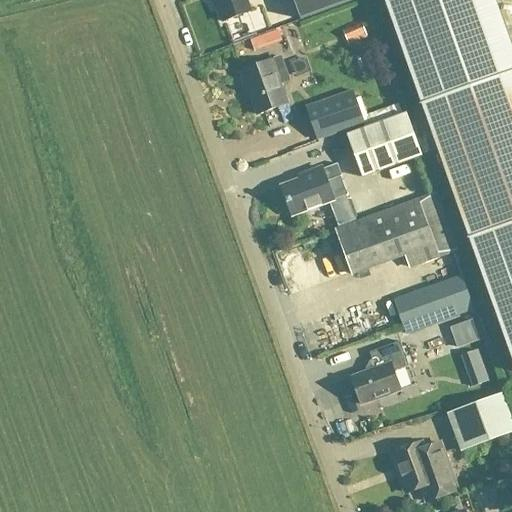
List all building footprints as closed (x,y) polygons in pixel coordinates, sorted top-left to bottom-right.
[(242,0),(212,0),(221,24),(248,14),(242,0)] [(289,0),(298,22),(359,0),(289,0)] [(511,75),(511,57),(491,0),(381,0),(420,108),(511,75)] [(286,26),(251,37),(254,49),(290,38),(286,26)] [(341,33),(346,48),(365,40),(360,26),(341,33)] [(279,59),(269,63),(237,75),(243,92),(245,91),(255,117),(285,106),(278,88),(288,84),(279,59)] [(511,75),(420,108),(467,242),(511,225),(511,75)] [(350,94),(304,110),(315,143),(362,126),(350,94)] [(359,180),(417,160),(419,159),(405,117),(345,138),(359,180)] [(279,189),(290,219),(331,204),(324,185),(339,179),(334,167),(319,172),(319,171),(306,175),(307,179),(279,189)] [(433,196),(333,233),(349,278),(402,259),(407,270),(454,253),(433,196)] [(511,225),(467,242),(511,368),(511,225)] [(391,304),(403,336),(472,311),(460,279),(391,304)] [(364,375),(349,381),(359,408),(398,393),(391,375),(406,369),(397,344),(367,355),(369,363),(366,364),(363,372),(364,375)] [(483,371),(465,377),(469,389),(487,383),(483,371)] [(511,423),(502,396),(445,417),(458,455),(510,436),(511,435),(511,423)] [(436,446),(420,452),(418,446),(390,456),(404,496),(420,491),(425,504),(453,494),(436,446)]
